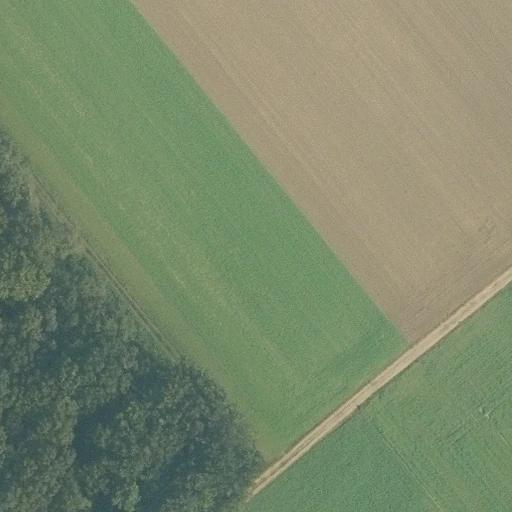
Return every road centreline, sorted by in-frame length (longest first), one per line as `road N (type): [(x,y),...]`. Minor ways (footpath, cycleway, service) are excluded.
road 1 (track): [(224,511),(271,473),(0,140)]
road 2 (track): [(271,473),(511,275)]
